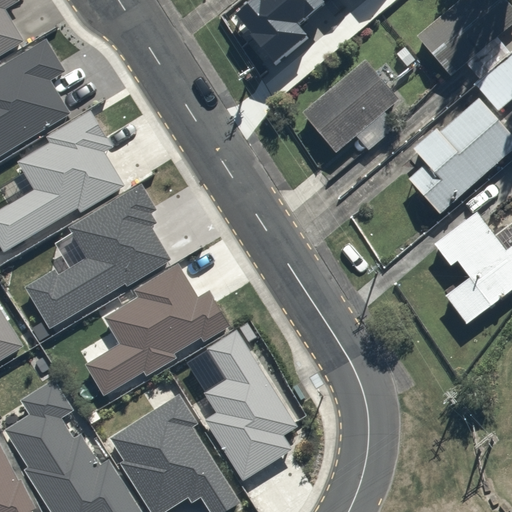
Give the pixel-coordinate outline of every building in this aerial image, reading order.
[(22,3),(20,0),(0,0),(0,59),(26,44),(7,12),(22,3)] [(255,0),(245,9),(272,43),(278,39),(297,63),(346,21),(344,19),(356,8),(348,0),(255,0)] [(381,0),(391,11),(403,0),(381,0)] [(499,40),(511,29),(511,7),(505,0),(465,0),(419,39),(454,79),(469,66),(499,40)] [(511,55),(499,40),(469,66),(482,81),(511,55)] [(417,61),(407,49),(399,56),(409,68),(417,61)] [(511,55),(482,81),(476,87),(501,113),(511,103),(511,55)] [(385,117),(402,103),(368,63),(304,116),(338,156),(359,139),(385,117)] [(511,156),(511,136),(481,102),(442,137),(438,132),(415,153),(429,168),(411,183),(443,219),(511,156)] [(385,117),(359,139),(371,153),(396,131),(385,117)] [(129,289),(174,263),(155,230),(161,226),(154,216),(160,213),(144,186),(71,230),(89,261),(60,278),(57,273),(27,290),(52,332),(128,287),(129,289)] [(497,237),(480,215),(437,248),(453,270),(460,265),(472,281),(448,299),(469,328),(511,296),(511,234),(511,235),(507,230),(497,237)] [(41,343),(51,337),(43,325),(34,330),(41,343)] [(217,414),(206,421),(246,483),(294,452),(286,438),(299,429),(238,334),(210,351),(228,381),(206,395),(217,414)] [(31,470),(27,472),(52,511),(143,511),(110,462),(103,467),(83,437),(76,441),(64,420),(76,412),(57,381),(23,402),(32,417),(8,433),(31,470)] [(127,463),(122,466),(152,511),(172,511),(190,500),(194,506),(202,500),(210,511),(232,511),(243,505),(195,430),(200,426),(181,397),(112,441),(127,463)]
